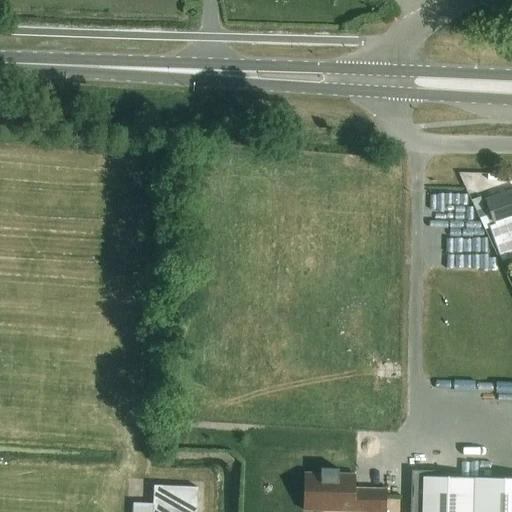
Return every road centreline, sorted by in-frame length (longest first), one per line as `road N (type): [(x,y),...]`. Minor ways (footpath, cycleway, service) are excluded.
road 1 (secondary): [(376,70),(165,71)]
road 2 (secondary): [(165,71),(375,90)]
road 3 (secondary): [(165,71),(0,62)]
road 4 (tertiary): [(375,90),(390,120),(418,140),(511,144)]
road 5 (secondary): [(375,90),(511,99)]
road 6 (secondary): [(511,76),(376,70)]
